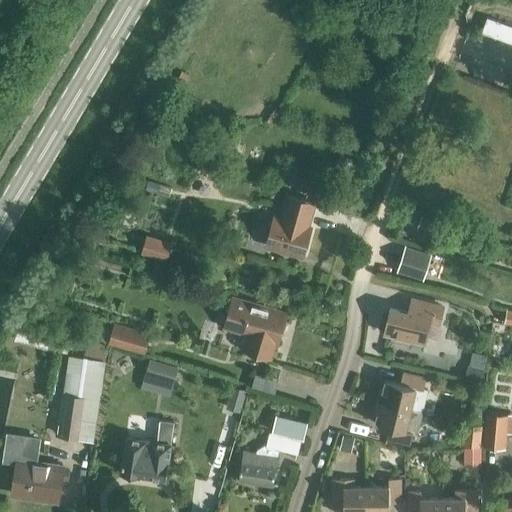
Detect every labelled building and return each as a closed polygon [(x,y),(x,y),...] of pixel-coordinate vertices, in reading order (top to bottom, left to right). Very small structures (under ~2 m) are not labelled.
[(489,0),(485,12),(511,21),(511,5),(496,0),(489,0)] [(511,25),(486,16),(481,31),(511,42),(511,25)] [(275,217),(267,244),(301,254),(309,227),(305,226),(312,203),(289,196),(282,219),(275,217)] [(422,214),(417,227),(439,236),(444,223),(422,214)] [(140,253),(166,260),(172,242),(146,234),(140,253)] [(396,271),(423,280),(431,253),(405,245),(396,271)] [(274,340),(276,341),(285,312),(233,297),(232,300),(227,303),(225,309),(228,314),(224,326),(243,331),(247,339),(244,349),(269,356),(274,340)] [(429,322),(438,325),(443,306),(411,298),(408,312),(389,308),(384,332),(395,335),(394,341),(407,344),(409,338),(424,342),(429,322)] [(144,353),(150,331),(114,321),(112,327),(105,324),(102,331),(95,329),(93,337),(144,353)] [(468,358),(480,362),(487,337),(475,334),(468,358)] [(89,339),(84,355),(102,360),(107,345),(89,339)] [(63,394),(57,433),(79,437),(93,439),(105,361),(69,355),(63,394)] [(149,359),(145,373),(172,381),(176,367),(149,359)] [(480,384),(484,368),(467,364),(463,380),(480,384)] [(377,400),(410,408),(415,387),(423,389),(425,377),(402,371),(399,383),(384,379),(382,388),(380,387),(377,400)] [(245,390),(232,386),(226,406),(239,410),(245,390)] [(422,411),(410,408),(377,400),(374,413),(376,414),(374,422),(389,426),(386,438),(409,443),(412,432),(417,433),(422,411)] [(483,445),(503,447),(506,415),(486,413),(483,445)] [(271,430),(303,438),(307,422),(275,414),(271,430)] [(171,443),(169,442),(172,422),(159,421),(156,441),(126,436),(121,472),(166,479),(171,443)] [(278,448),(297,453),(300,440),(269,432),(266,444),(264,443),(256,449),(256,452),(243,451),(239,479),(273,483),(277,455),(278,448)] [(211,447),(210,470),(220,471),(222,448),(211,447)] [(12,492),(57,499),(62,466),(17,459),(12,492)] [(333,460),(334,476),(350,475),(349,459),(333,460)] [(366,486),(366,511),(388,511),(388,501),(400,501),(400,477),(388,477),(388,485),(366,486)] [(366,511),(366,486),(353,486),(353,478),(332,478),(332,502),(344,502),(343,511),(366,511)] [(442,511),(442,497),(421,497),(421,489),(408,489),(408,511),(442,511)] [(442,497),(442,511),(476,511),(477,489),(455,489),(455,497),(442,497)]
